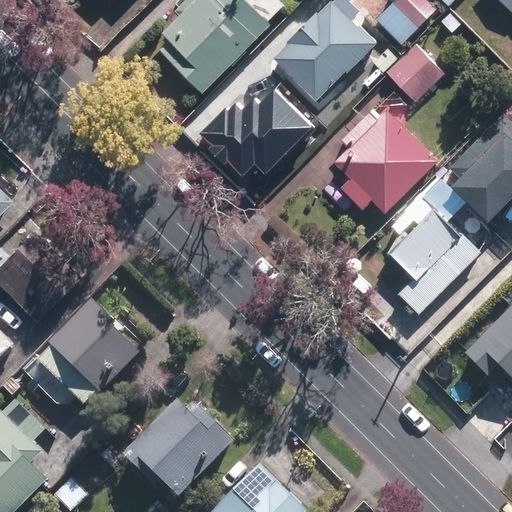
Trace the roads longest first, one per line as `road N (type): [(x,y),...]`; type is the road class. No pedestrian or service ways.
road 1 (secondary): [(469,511),(0,41)]
road 2 (motorway): [(0,276),(62,403),(129,511)]
